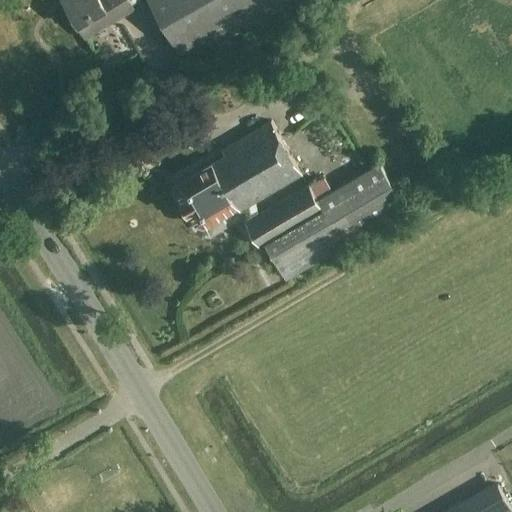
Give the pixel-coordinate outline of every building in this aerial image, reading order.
[(82,0),(69,8),(86,37),(113,21),(134,8),(129,0),(82,0)] [(148,0),(186,63),(295,0),(148,0)] [(240,210),(261,197),(302,173),(271,120),(222,149),(225,154),(211,162),(212,162),(179,181),(177,189),(184,201),(182,202),(188,211),(190,210),(197,222),(204,224),(205,223),(211,233),(226,224),(221,215),(237,205),(240,210)] [(309,185),(268,209),(247,222),(261,246),(266,243),(286,278),(406,207),(385,172),(323,209),(309,185)] [(511,511),(511,508),(495,480),(439,511),(511,511)]
